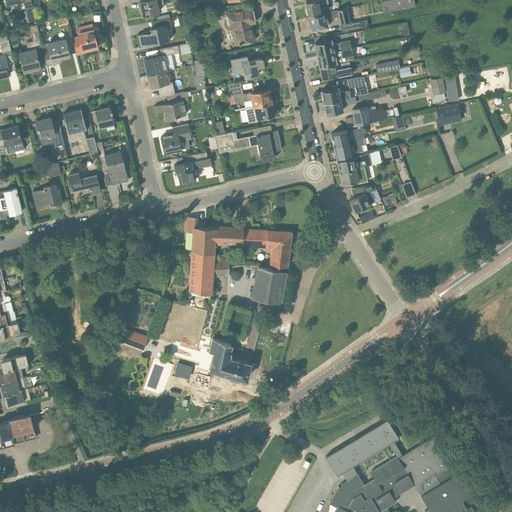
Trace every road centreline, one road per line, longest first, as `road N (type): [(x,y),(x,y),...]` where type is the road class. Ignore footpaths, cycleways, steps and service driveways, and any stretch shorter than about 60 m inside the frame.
road 1 (unclassified): [(0,492),(245,427),(405,321)]
road 2 (unclassified): [(511,479),(405,321)]
road 3 (residential): [(349,234),(511,157)]
road 4 (residential): [(319,171),(281,0)]
road 5 (residential): [(157,209),(319,171)]
road 6 (residential): [(157,209),(0,247)]
road 7 (residential): [(157,209),(128,73)]
road 8 (residential): [(0,104),(128,73)]
road 9 (unclassified): [(405,321),(511,243)]
